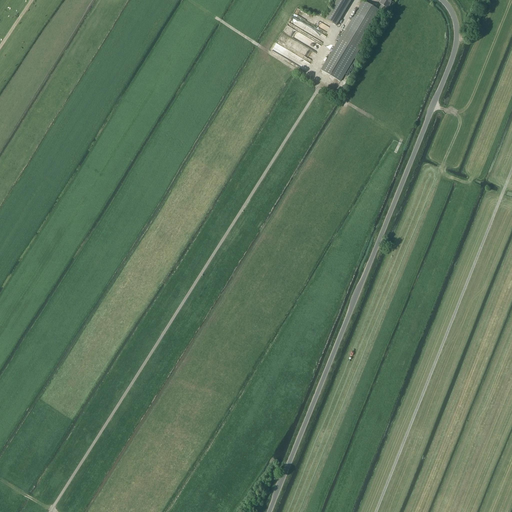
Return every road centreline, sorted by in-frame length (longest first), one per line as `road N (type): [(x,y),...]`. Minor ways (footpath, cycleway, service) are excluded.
road 1 (track): [(358,0),(312,69),(320,85),(51,509)]
road 2 (unclassified): [(269,511),(453,56),(456,26),(442,0)]
road 3 (track): [(375,511),(511,168)]
road 4 (track): [(188,0),(366,114)]
